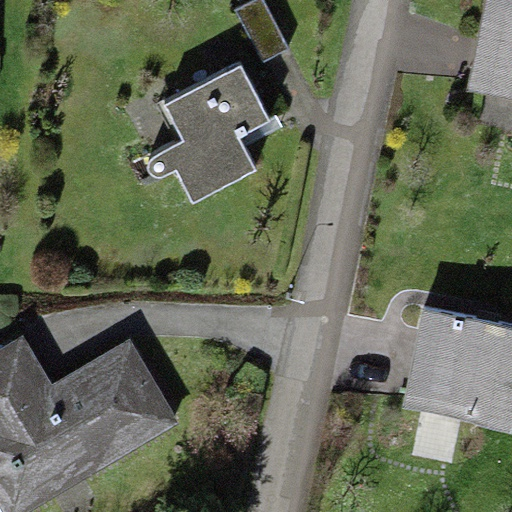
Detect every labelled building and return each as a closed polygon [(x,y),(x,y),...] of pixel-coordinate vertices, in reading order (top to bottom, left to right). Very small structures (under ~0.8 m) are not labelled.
[(262,0),(252,0),(235,11),(263,56),(288,41),(262,0)] [(511,0),(484,0),(467,85),(511,94),(511,0)] [(240,58),(165,99),(185,137),(152,155),(150,157),(149,159),(148,162),(148,165),(150,167),(152,169),(154,170),(157,170),(160,170),(173,163),(192,198),(257,162),(241,132),(271,116),(240,58)] [(511,325),(419,307),(399,407),(470,421),(473,407),(511,414),(511,325)] [(0,511),(13,511),(173,419),(125,337),(34,390),(3,338),(0,339),(0,511)]
